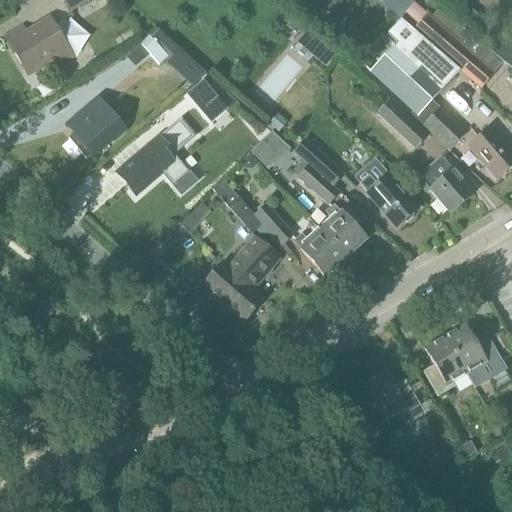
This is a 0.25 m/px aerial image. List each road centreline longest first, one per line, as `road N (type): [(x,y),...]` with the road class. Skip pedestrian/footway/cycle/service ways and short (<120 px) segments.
road 1 (unknown): [(245,511),(173,441),(141,427),(61,329),(0,276)]
road 2 (tertiary): [(237,379),(0,168)]
road 3 (residential): [(237,379),(289,357),(511,222)]
road 4 (unclassified): [(103,454),(215,403),(237,379)]
